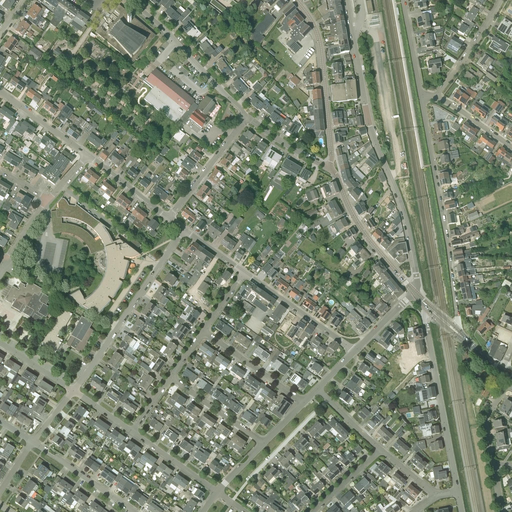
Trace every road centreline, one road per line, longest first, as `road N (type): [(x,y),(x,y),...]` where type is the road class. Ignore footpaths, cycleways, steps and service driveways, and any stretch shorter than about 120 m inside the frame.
road 1 (residential): [(413,292),(410,241),(366,115),(350,28)]
road 2 (residential): [(420,97),(458,333)]
road 3 (residential): [(74,390),(184,229)]
road 4 (residential): [(427,306),(458,492)]
road 5 (secondary): [(330,167),(319,39),(294,0)]
road 6 (residential): [(246,117),(129,0)]
road 7 (secondary): [(413,292),(361,230),(330,167)]
road 8 (residential): [(353,351),(244,273)]
road 9 (residential): [(169,218),(246,117)]
road 10 (residential): [(133,511),(32,441)]
road 11 (residential): [(303,402),(204,331)]
